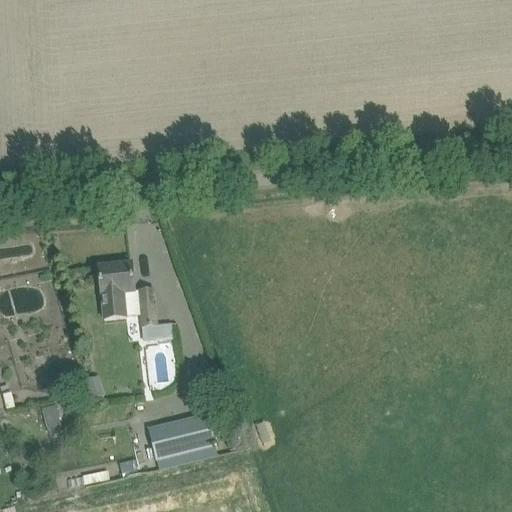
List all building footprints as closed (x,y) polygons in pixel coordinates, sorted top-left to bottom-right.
[(128,321),(126,307),(125,295),(135,294),(132,266),(100,270),(106,323),(128,321)] [(140,292),(141,304),(145,341),(171,338),(169,326),(158,327),(154,290),(140,292)] [(222,390),(204,395),(207,404),(225,399),(222,390)] [(56,407),(43,411),(48,432),(62,428),(56,407)] [(208,417),(150,431),(158,465),(217,450),(208,417)]
